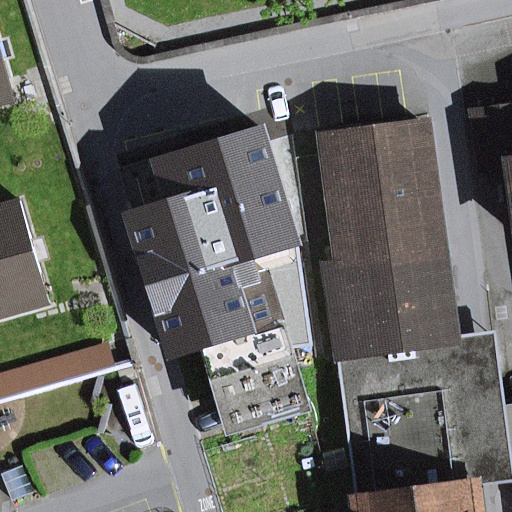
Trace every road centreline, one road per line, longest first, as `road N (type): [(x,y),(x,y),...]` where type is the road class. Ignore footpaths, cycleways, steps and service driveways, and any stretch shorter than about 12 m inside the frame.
road 1 (residential): [(82,94),(511,2)]
road 2 (residential): [(82,94),(205,511)]
